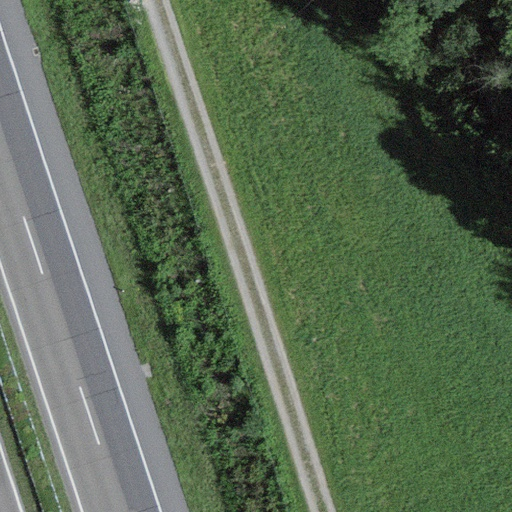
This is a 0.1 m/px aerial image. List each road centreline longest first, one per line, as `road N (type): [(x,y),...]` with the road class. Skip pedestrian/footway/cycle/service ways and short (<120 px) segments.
road 1 (track): [(152,0),(322,511)]
road 2 (motorway): [(121,511),(0,146)]
